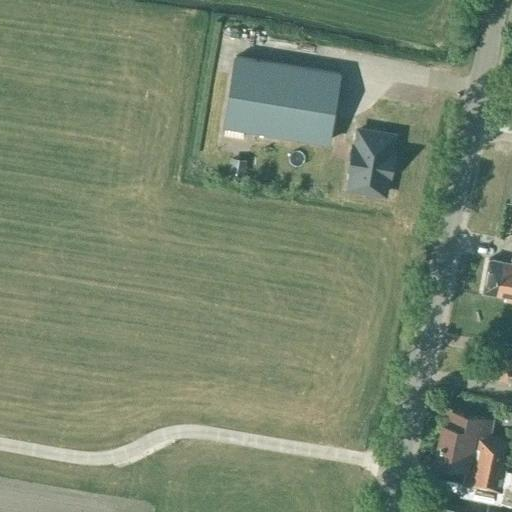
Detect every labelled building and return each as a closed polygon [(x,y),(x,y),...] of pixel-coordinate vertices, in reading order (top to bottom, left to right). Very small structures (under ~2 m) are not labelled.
[(328,141),(339,74),(235,56),(224,123),(226,123),(224,135),(243,138),(245,126),(328,141)] [(390,178),(395,150),(393,150),(396,134),(357,127),(354,144),(353,143),(348,171),(350,171),(347,188),(386,195),(388,178),(390,178)] [(241,170),(243,155),(228,152),(225,168),(241,170)] [(511,258),(511,259),(511,263),(488,258),(482,291),(504,295),(503,299),(511,301),(511,258)] [(511,359),(502,358),(498,380),(509,382),(508,388),(511,388),(511,359)] [(511,470),(508,470),(511,448),(511,438),(486,433),(489,419),(457,412),(454,426),(443,424),(436,460),(467,466),(461,495),(500,503),(500,501),(511,503),(511,470)] [(465,511),(466,508),(428,500),(425,511),(465,511)] [(511,511),(511,505),(501,503),(500,506),(488,503),(486,511),(511,511)]
